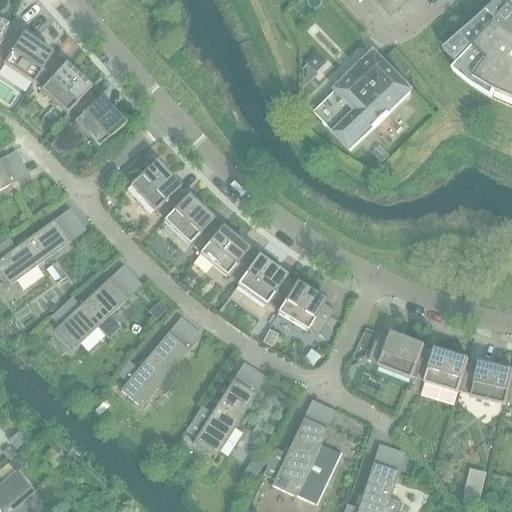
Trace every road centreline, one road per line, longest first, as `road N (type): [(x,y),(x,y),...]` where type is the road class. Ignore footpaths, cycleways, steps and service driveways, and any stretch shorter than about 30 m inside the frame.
road 1 (residential): [(322,389),(186,305),(79,194)]
road 2 (residential): [(374,280),(261,202),(169,113)]
road 3 (residential): [(169,113),(69,0)]
road 4 (residential): [(511,327),(374,280)]
road 5 (residential): [(79,194),(169,113)]
road 6 (residential): [(322,389),(374,280)]
